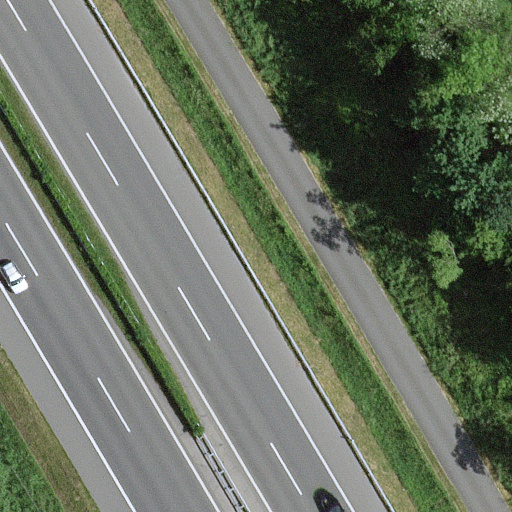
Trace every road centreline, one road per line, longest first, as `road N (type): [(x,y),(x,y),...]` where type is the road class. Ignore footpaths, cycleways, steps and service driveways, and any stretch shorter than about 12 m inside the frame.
road 1 (motorway): [(312,511),(8,0)]
road 2 (unclassified): [(188,0),(488,511)]
road 3 (motorway): [(0,214),(177,511)]
